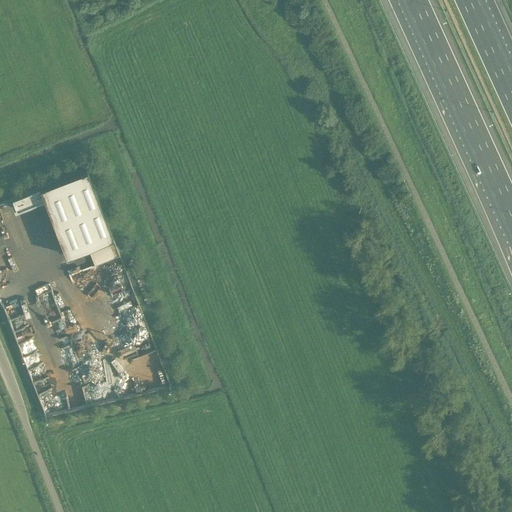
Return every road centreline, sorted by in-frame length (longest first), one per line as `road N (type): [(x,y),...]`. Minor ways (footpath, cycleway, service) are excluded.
road 1 (motorway): [(412,0),(511,220)]
road 2 (unclassified): [(61,511),(0,353)]
